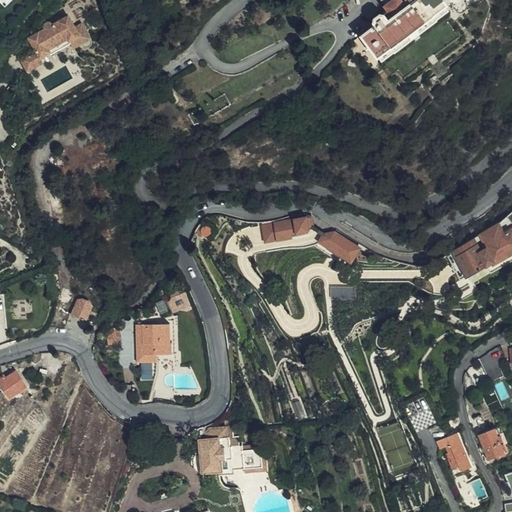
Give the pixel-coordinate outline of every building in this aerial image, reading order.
[(373,25),(360,35),(374,56),(377,54),(388,46),(389,47),(443,6),(444,6),(439,0),(401,0),(400,1),(399,0),(381,0),(385,5),(383,6),(387,11),(381,15),(380,14),(377,14),(372,18),(370,22),(373,25)] [(464,5),(462,0),(449,0),(452,7),(453,7),(455,11),(456,12),(458,13),(461,13),(463,11),(464,9),(464,5)] [(446,11),(443,6),(389,47),(388,46),(377,54),(380,60),(446,11)] [(49,25),(47,27),(45,30),(45,33),(32,41),(39,53),(24,63),(32,74),(48,65),(44,59),(52,55),(53,57),(74,45),(76,49),(83,44),(92,38),(83,24),(77,28),(70,17),(54,26),(52,25),(49,25)] [(93,45),(92,38),(83,44),(86,47),(89,48),(91,47),(92,46),(93,45)] [(80,78),(87,73),(74,54),(46,72),(50,79),(72,65),(80,78)] [(511,213),(499,225),(453,252),(467,276),(468,278),(496,261),(496,263),(511,253),(511,213)] [(263,226),(266,243),(293,238),(293,235),(308,232),(312,228),(314,226),(313,219),(307,217),(263,226)] [(205,227),(201,224),(197,228),(194,234),(200,238),(202,236),(201,232),(202,228),(205,227)] [(321,242),(325,236),(312,228),(308,232),(293,235),(293,238),(266,243),(268,252),(286,249),(307,246),(321,242)] [(325,236),(321,242),(352,261),(360,249),(335,233),(326,235),(325,236)] [(390,267),(392,261),(380,256),(370,250),(366,256),(372,260),(390,267)] [(467,276),(453,252),(447,256),(461,280),(467,276)] [(73,313),(87,319),(92,307),(90,300),(84,297),(79,300),(73,313)] [(178,354),(176,321),(170,322),(170,324),(170,344),(172,344),(173,354),(178,354)] [(170,344),(170,324),(144,325),(145,343),(140,344),(141,358),(158,357),(158,355),(173,354),(172,344),(170,344)] [(123,343),(120,328),(107,330),(110,345),(123,343)] [(27,387),(17,371),(7,378),(5,375),(0,378),(0,382),(11,398),(27,387)] [(506,454),(496,430),(481,436),(490,460),(506,454)] [(471,467),(464,470),(465,474),(477,468),(469,452),(461,431),(458,433),(471,467)] [(458,433),(437,441),(440,449),(446,446),(451,458),(448,459),(451,469),(459,466),(461,471),(464,470),(471,467),(458,433)] [(240,444),(239,435),(231,436),(232,445),(240,444)] [(221,436),(199,438),(203,472),(224,470),(223,460),(229,459),(227,444),(222,445),(221,436)]
